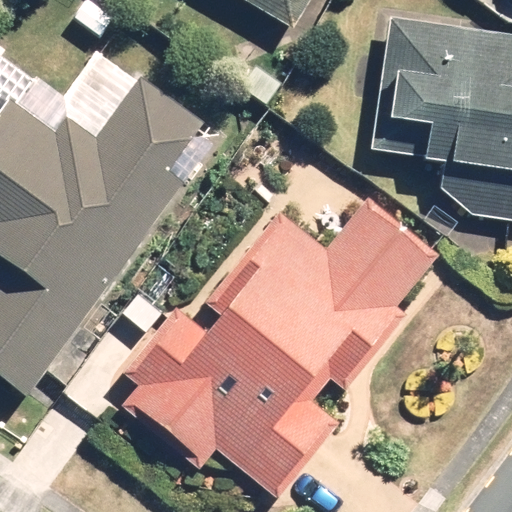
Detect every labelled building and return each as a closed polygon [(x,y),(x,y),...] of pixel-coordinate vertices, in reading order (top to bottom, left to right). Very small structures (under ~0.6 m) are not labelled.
[(219,0),(282,36),(302,0),(219,0)] [(511,0),(498,0),(511,8),(511,0)] [(511,42),(383,24),(381,61),(364,60),(359,160),(408,162),(407,177),(436,179),(435,203),(462,223),(511,226),(511,42)] [(0,397),(12,407),(175,189),(159,177),(196,126),(135,81),(85,148),(52,124),(42,138),(0,107),(0,397)] [(310,412),(429,264),(356,206),(316,256),(269,218),(181,327),(166,315),(95,403),(185,475),(200,457),(261,506),(327,425),(310,412)]
